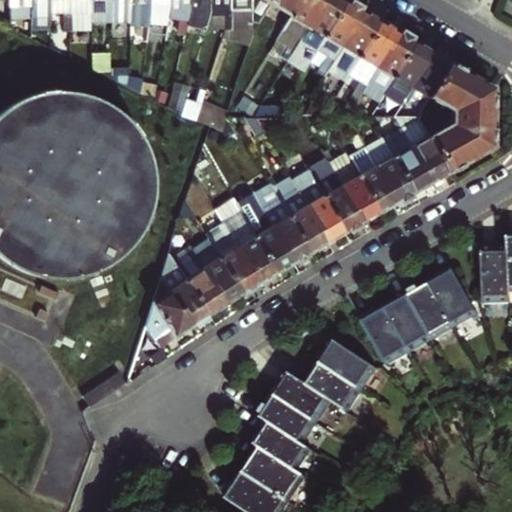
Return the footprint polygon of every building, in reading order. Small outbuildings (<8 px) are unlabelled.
[(232,11),(238,11),(250,11),(249,0),(227,0),(228,5),(232,5),(232,11)] [(265,0),(290,15),(298,0),(265,0)] [(298,0),(290,15),(305,24),(317,4),(320,6),(323,0),(298,0)] [(324,35),(345,0),(323,0),(320,6),(317,4),(305,24),(306,24),(324,35)] [(345,0),(324,35),(339,44),(350,24),(354,27),(364,10),(362,9),(354,4),(347,0),(345,0)] [(350,24),(339,44),(341,45),(360,56),(381,20),(372,15),(364,10),(354,27),(350,24)] [(239,46),(238,11),(232,11),(228,11),(227,47),(239,46)] [(283,26),(296,34),(299,36),(306,24),(305,24),(290,15),(283,26)] [(381,20),(360,56),(375,65),(387,46),(390,48),(400,31),(397,30),(389,25),(381,20)] [(299,36),(303,38),(317,47),(324,35),(306,24),(299,36)] [(394,77),(416,41),(406,35),(400,31),(390,48),(387,46),(375,65),(377,66),(394,77)] [(324,35),(317,47),(331,55),(334,57),(341,45),(339,44),(324,35)] [(425,47),(416,41),(394,77),(409,86),(421,66),(425,69),(435,52),(432,51),(425,47)] [(360,56),(341,45),(334,57),(339,60),(352,68),(360,56)] [(435,52),(425,69),(421,66),(409,86),(412,87),(428,97),(450,61),(441,56),(435,52)] [(375,65),(360,56),(352,68),(365,76),(370,79),(377,66),(375,65)] [(428,135),(449,171),(492,146),(492,127),(492,97),(492,87),(460,67),(450,61),(428,97),(450,109),(450,123),(428,135)] [(377,66),(370,79),(373,81),(387,89),(394,77),(377,66)] [(394,77),(387,89),(400,98),(404,100),(412,87),(409,86),(394,77)] [(404,100),(407,102),(421,110),(428,97),(412,87),(404,100)] [(134,238),(140,231),(147,217),(150,208),(153,199),(154,190),(154,181),(154,171),(152,162),(150,153),(147,144),(142,136),(137,128),(131,120),(125,114),(117,107),(110,102),(101,98),(92,94),(83,91),(74,90),(65,89),(55,89),(46,90),(37,92),(28,95),(20,99),(12,103),(4,109),(0,112),(0,250),(7,256),(15,261),(23,265),(31,268),(39,271),(48,273),(57,273),(66,273),(74,273),(83,271),(91,269),(100,265),(108,261),(115,257),(122,251),(129,245),(134,238)] [(420,121),(405,129),(402,131),(411,146),(428,135),(420,121)] [(398,134),(385,141),(394,155),(408,147),(411,146),(402,131),(398,134)] [(418,165),(423,162),(433,180),(440,176),(444,173),(449,171),(428,135),(411,146),(408,147),(418,165)] [(385,141),(370,150),(366,152),(375,166),(394,155),(385,141)] [(408,147),(394,155),(414,191),(423,186),(431,181),(433,180),(423,162),(418,165),(408,147)] [(375,166),(366,152),(362,154),(350,161),(359,175),(374,167),(375,166)] [(414,191),(394,155),(375,166),(374,167),(384,184),(388,182),(398,200),(404,196),(414,191)] [(336,169),(332,171),(340,186),(359,175),(350,161),(336,169)] [(384,184),(374,167),(359,175),(379,211),(388,206),(396,201),(398,200),(388,182),(384,184)] [(332,171),(328,174),(314,181),(323,196),(339,187),(340,186),(332,171)] [(379,211),(359,175),(340,186),(339,187),(349,204),(353,202),(363,220),(370,216),(379,211)] [(442,181),(440,176),(433,180),(435,185),(442,181)] [(323,196),(314,181),(301,189),(298,191),(306,205),(308,204),(323,196)] [(363,220),(353,202),(349,204),(339,187),(323,196),(343,232),(352,226),(361,221),(363,220)] [(306,205),(298,191),(294,193),(280,201),(288,216),(306,205)] [(343,232),(323,196),(308,204),(318,222),(314,224),(324,242),(327,241),(334,237),(343,232)] [(280,201),(268,208),(262,211),(270,226),(273,225),(288,216),(280,201)] [(262,211),(268,208),(265,203),(259,206),(262,211)] [(314,224),(318,222),(308,204),(306,205),(288,216),(309,251),(317,247),(324,242),(314,224)] [(270,226),(262,211),(258,214),(245,221),(254,236),(270,226)] [(288,216),(273,225),(283,242),(279,244),(289,263),(292,261),(299,257),(309,251),(288,216)] [(254,236),(245,221),(233,229),(228,232),(236,247),(239,245),(254,236)] [(228,232),(233,229),(230,223),(224,227),(228,232)] [(283,242),(273,225),(270,226),(254,236),(275,271),(282,267),(289,263),(279,244),(283,242)] [(275,271),(254,236),(239,245),(249,261),(244,264),(255,283),(257,281),(265,277),(275,271)] [(197,251),(192,254),(202,269),(205,267),(218,258),(209,244),(197,251)] [(249,287),(255,283),(244,264),(249,261),(239,245),(236,247),(218,258),(240,293),(249,287)] [(482,249),(482,303),(510,302),(509,293),(508,247),(496,248),(482,249)] [(186,280),(202,269),(192,254),(189,256),(176,264),(186,280)] [(218,258),(205,267),(216,283),(211,287),(223,304),(225,303),(233,298),(240,293),(218,258)] [(176,264),(163,272),(161,279),(169,291),(186,280),(176,264)] [(216,309),(223,304),(211,287),(216,283),(205,267),(202,269),(186,280),(209,314),(216,309)] [(427,280),(455,330),(478,317),(474,309),(449,267),(439,273),(427,280)] [(209,314),(186,280),(169,291),(179,307),(183,305),(195,323),(200,320),(209,314)] [(433,342),(455,330),(427,280),(417,285),(404,292),(433,342)] [(169,291),(154,301),(128,382),(167,356),(159,344),(166,339),(173,334),(175,336),(192,325),(195,323),(183,305),(179,307),(169,291)] [(381,305),(410,355),(433,342),(404,292),(394,298),(381,305)] [(387,368),(410,355),(381,305),(371,311),(359,317),(386,366),(387,368)] [(323,352),(316,362),(360,391),(375,369),(331,340),(323,352)] [(360,391),(316,362),(309,373),(301,384),(330,403),(345,413),(360,391)] [(83,397),(91,408),(126,384),(118,373),(83,397)] [(277,386),(271,396),(316,425),(330,403),(301,384),(285,374),(277,386)] [(257,416),(266,422),(302,446),(316,425),(271,396),(264,407),(257,416)] [(257,448),(296,474),(311,452),(302,446),(266,422),(257,435),(251,444),(257,448)] [(240,474),(287,505),(304,480),(296,474),(257,448),(249,461),(240,474)] [(149,470),(125,454),(119,470),(145,480),(149,470)] [(145,480),(119,470),(114,482),(141,492),(145,480)] [(223,499),(243,511),(282,511),(287,505),(240,474),(233,485),(223,499)] [(141,492),(114,482),(109,495),(135,505),(141,492)] [(132,511),(135,505),(109,495),(103,510),(107,511),(132,511)]
